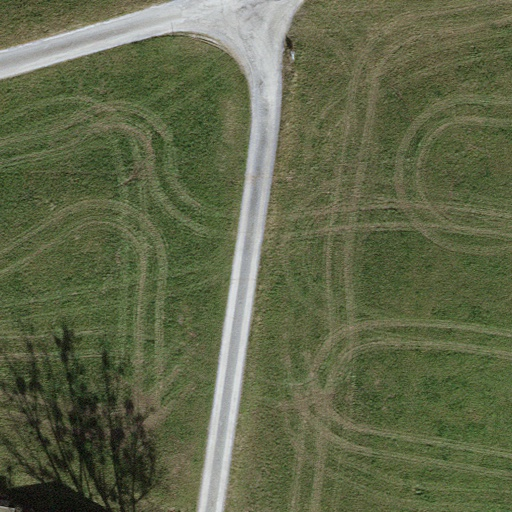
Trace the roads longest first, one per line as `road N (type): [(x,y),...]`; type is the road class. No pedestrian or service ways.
road 1 (track): [(257,0),(266,96),(214,511)]
road 2 (track): [(0,64),(226,0)]
